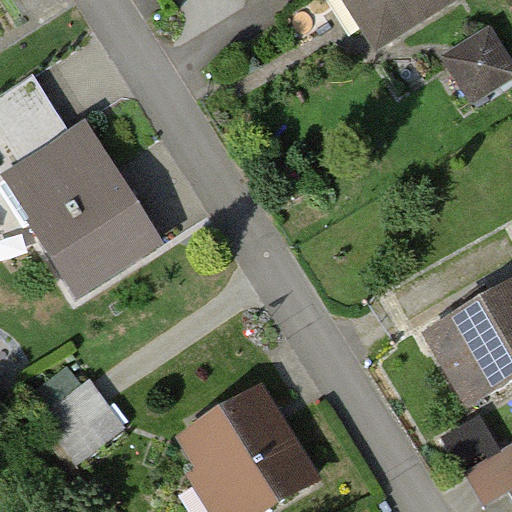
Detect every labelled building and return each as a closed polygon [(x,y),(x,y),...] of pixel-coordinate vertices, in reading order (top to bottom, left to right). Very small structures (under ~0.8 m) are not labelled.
[(466,0),(320,0),(366,71),(470,6),(466,0)] [(511,73),(489,37),(442,66),(473,116),(511,91),(511,73)] [(73,142),(33,79),(0,100),(0,139),(22,173),(0,186),(0,190),(24,230),(32,225),(78,298),(159,247),(87,133),(73,142)] [(511,268),(408,331),(455,408),(511,373),(511,268)] [(127,432),(90,384),(43,419),(79,468),(127,432)] [(268,511),(314,484),(260,397),(184,445),(226,511),(268,511)]
